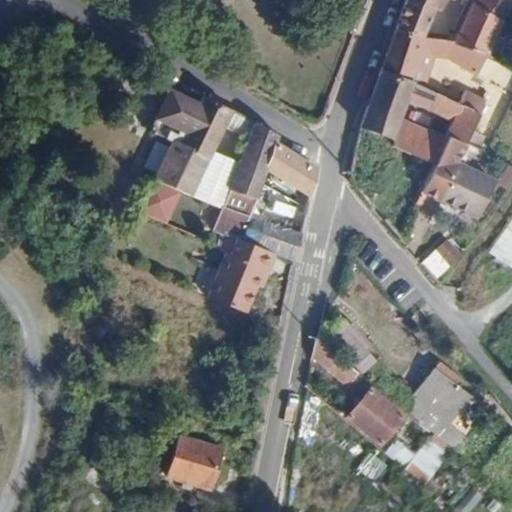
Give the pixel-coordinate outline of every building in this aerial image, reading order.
[(432,7),(407,0),(402,0),(397,16),(392,29),(418,35),(432,7)] [(474,0),(473,3),(469,0),(448,40),(482,55),(489,38),(497,21),(500,17),(507,3),(509,0),(474,0)] [(355,17),(348,13),(340,28),(347,31),(352,21),(353,22),(355,17)] [(472,78),(482,55),(448,40),(418,35),(392,29),(384,50),(382,54),(390,57),(386,70),(378,66),(376,70),(388,75),(395,78),(402,80),(419,90),(425,73),(420,70),(423,62),(453,70),(457,72),(472,78)] [(390,57),(382,54),(378,66),(386,70),(390,57)] [(431,96),(419,90),(402,80),(395,78),(388,75),(376,70),(369,91),(399,102),(423,111),(424,108),(431,96)] [(454,107),(474,119),(485,98),(464,87),(454,107)] [(197,103),(167,89),(148,130),(171,142),(178,146),(197,103)] [(367,97),(364,105),(395,115),(399,102),(369,91),(367,97)] [(450,105),(431,96),(424,108),(445,120),(450,105)] [(227,111),(200,97),(197,103),(178,146),(205,159),(227,111)] [(364,105),(356,127),(387,139),(388,135),(394,119),(395,115),(364,105)] [(463,142),(474,119),(454,107),(450,105),(445,120),(441,134),(443,135),(456,139),(463,142)] [(394,119),(388,135),(392,136),(389,144),(431,162),(441,137),(394,119)] [(219,231),(233,236),(239,239),(247,216),(263,170),(272,143),(276,134),(252,123),(230,184),(221,209),(213,229),(219,231)] [(436,198),(472,216),(489,180),(452,162),(463,142),(456,139),(443,135),(441,137),(431,162),(418,188),(436,198)] [(171,142),(152,180),(165,185),(177,191),(187,195),(199,170),(205,159),(178,146),(171,142)] [(263,170),(307,197),(314,167),(272,143),(263,170)] [(221,209),(230,184),(199,170),(187,195),(214,207),(221,209)] [(152,180),(137,211),(150,216),(153,210),(161,193),(165,185),(152,180)] [(177,191),(165,185),(161,193),(174,198),(177,191)] [(421,193),(417,191),(413,200),(418,204),(421,193)] [(206,226),(213,229),(221,209),(214,207),(206,226)] [(153,210),(150,216),(163,222),(166,216),(153,210)] [(253,245),(261,221),(247,216),(239,239),(253,245)] [(511,219),(488,253),(510,267),(511,264),(511,219)] [(270,251),(291,259),(293,259),(299,232),(261,221),(253,245),(270,251)] [(222,251),(203,294),(240,310),(252,284),(258,268),(263,270),(270,251),(253,245),(239,239),(233,236),(226,252),(222,251)] [(436,278),(458,257),(443,242),(421,262),(436,278)] [(257,286),(263,270),(258,268),(252,284),(257,286)] [(335,355),(313,337),(309,355),(324,368),(335,355)] [(431,369),(417,387),(419,389),(453,414),(466,397),(452,385),(458,379),(447,370),(442,378),(431,369)] [(419,389),(417,387),(415,389),(450,417),(453,414),(419,389)] [(366,388),(344,415),(377,443),(400,415),(366,388)] [(450,417),(415,389),(406,400),(441,428),(450,417)] [(97,448),(114,413),(118,405),(104,401),(85,443),(97,448)] [(178,432),(180,423),(118,405),(114,413),(178,432)] [(442,457),(449,449),(431,433),(423,442),(442,457)] [(176,435),(165,474),(206,486),(216,447),(176,435)] [(421,484),(427,477),(430,474),(411,458),(402,469),(421,484)] [(421,484),(428,491),(434,482),(427,477),(421,484)]
